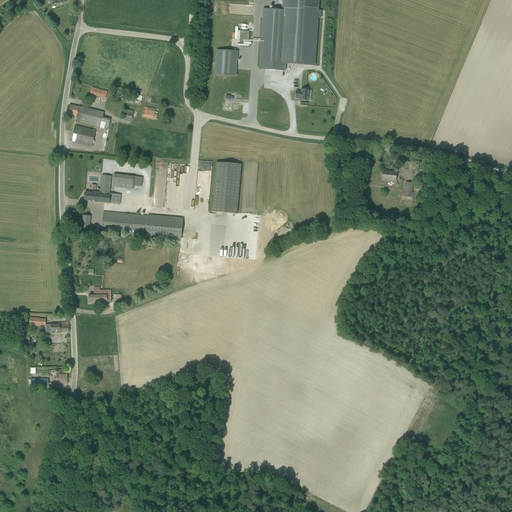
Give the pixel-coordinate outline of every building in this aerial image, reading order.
[(263,9),(259,70),(286,72),(286,68),(286,64),(315,66),(319,18),(321,18),(322,11),(319,10),(319,0),(282,0),(282,10),(263,9)] [(237,39),(237,43),(243,43),(243,40),(249,40),(250,32),(240,31),(238,31),(237,39)] [(216,50),(214,75),(236,77),(238,51),(216,50)] [(107,92),(92,88),(90,94),(106,98),(107,92)] [(296,91),(295,99),(300,99),(300,101),(308,101),(309,90),(301,90),(301,91),(296,91)] [(75,122),(108,130),(110,120),(103,118),(104,113),(103,113),(79,107),(79,108),(69,105),(67,114),(77,116),(75,122)] [(145,107),(143,118),(153,120),(155,109),(145,107)] [(92,147),(96,131),(76,126),(75,125),(71,142),(92,147)] [(217,163),(212,213),(237,215),(242,166),(217,163)] [(383,171),(382,180),(395,181),(396,172),(389,172),(389,173),(385,172),(383,172),(383,171)] [(143,178),(114,174),(113,187),(133,189),(133,186),(142,187),(143,178)] [(92,192),(92,193),(92,202),(120,204),(121,195),(110,194),(111,177),(102,176),(100,193),(92,192)] [(405,183),(403,197),(407,197),(411,198),(411,197),(412,190),(413,184),(405,183)] [(84,201),(92,202),(92,193),(85,192),(84,201)] [(148,215),(148,216),(103,212),(102,232),(146,236),(146,237),(180,240),(183,218),(148,215)] [(81,228),(82,229),(81,233),(86,233),(87,233),(88,229),(89,229),(91,216),(83,216),(82,222),(83,222),(83,223),(82,225),(82,224),(81,228)] [(95,302),(106,302),(107,302),(111,302),(111,290),(100,291),(100,288),(94,288),(94,295),(89,295),(89,302),(94,302),(95,302)] [(46,319),(30,318),(29,325),(45,326),(46,319)] [(46,325),(46,333),(51,333),(51,332),(69,332),(69,322),(64,322),(64,323),(61,323),(58,323),(58,325),(51,325),(46,325)] [(56,370),(57,378),(67,378),(67,372),(63,372),(63,370),(56,370)] [(31,379),(31,388),(61,388),(61,385),(49,385),(49,379),(31,379)]
